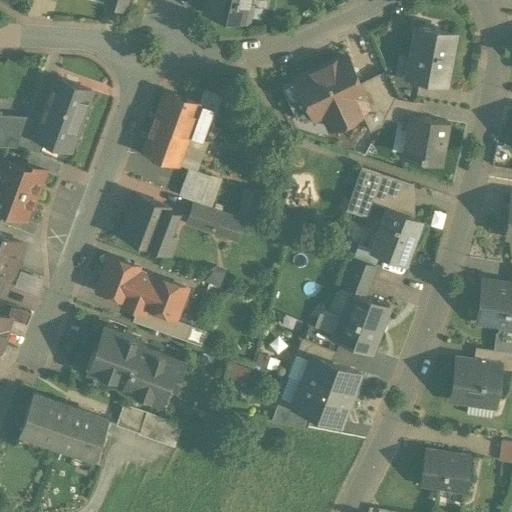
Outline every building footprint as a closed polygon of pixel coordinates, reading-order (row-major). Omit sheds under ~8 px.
[(206,0),(204,7),(204,9),(248,19),(252,0),(206,0)] [(453,31),(415,24),(406,73),(443,80),(453,31)] [(342,54),(294,76),(295,78),(280,85),(295,116),(297,115),(293,106),(313,97),(320,112),(322,112),(329,126),(360,111),(368,108),(363,98),(364,94),(361,86),(352,68),(348,66),(342,54)] [(416,83),(399,80),(401,72),(382,69),(383,71),(394,95),(414,99),(416,83)] [(384,78),(361,86),(364,94),(363,98),(368,108),(360,111),(368,129),(379,124),(384,116),(394,95),(383,71),(381,72),(384,78)] [(39,120),(33,136),(42,139),(70,148),(70,146),(67,145),(73,129),(75,130),(81,114),(79,113),(87,90),(89,92),(90,88),(55,75),(39,120)] [(215,109),(163,90),(140,150),(176,163),(189,127),(206,133),(215,109)] [(414,99),(394,95),(384,116),(408,120),(410,113),(420,114),(422,100),(414,99)] [(420,114),(410,113),(408,120),(403,153),(439,159),(446,119),(420,114)] [(25,116),(0,114),(0,144),(14,145),(25,116)] [(14,145),(38,150),(42,139),(33,136),(39,120),(25,116),(14,145)] [(44,168),(16,158),(14,161),(0,156),(0,179),(34,192),(38,183),(44,168)] [(210,172),(188,164),(178,193),(193,199),(200,201),(210,172)] [(376,173),(359,167),(346,202),(365,209),(373,188),(371,187),(376,173)] [(409,184),(376,173),(371,187),(373,188),(404,199),(409,184)] [(34,192),(0,179),(0,206),(4,208),(24,216),(31,198),(32,198),(34,192)] [(258,213),(260,186),(242,185),(240,212),(258,213)] [(168,205),(133,191),(127,207),(130,208),(120,232),(169,250),(174,235),(169,233),(177,211),(168,207),(168,205)] [(200,201),(193,199),(185,222),(236,239),(244,216),(200,201)] [(418,218),(385,205),(369,250),(402,262),(418,218)] [(24,216),(4,208),(0,217),(0,218),(30,230),(34,220),(24,216)] [(0,232),(0,259),(14,265),(17,259),(15,258),(21,241),(0,232)] [(136,265),(109,254),(97,286),(122,296),(124,296),(135,268),(136,265)] [(374,263),(353,255),(342,285),(348,288),(349,287),(363,292),(374,263)] [(14,265),(0,259),(0,287),(3,288),(10,271),(12,271),(14,265)] [(185,285),(153,273),(153,275),(135,268),(124,296),(122,296),(120,300),(136,306),(143,308),(145,302),(174,313),(175,311),(185,285)] [(511,282),(511,283),(481,278),(476,318),(501,322),(511,323),(511,282)] [(363,292),(349,287),(348,288),(332,331),(340,334),(340,333),(348,336),(347,340),(369,348),(387,301),(363,292)] [(174,313),(145,302),(143,308),(136,306),(131,318),(170,332),(176,318),(178,312),(175,311),(174,313)] [(0,339),(9,316),(0,313),(0,339)] [(189,323),(176,318),(170,332),(184,337),(189,323)] [(332,331),(306,321),(301,335),(335,348),(340,334),(332,331)] [(511,323),(501,322),(500,327),(499,327),(494,330),(493,344),(493,347),(511,350),(511,323)] [(182,358),(138,342),(140,336),(103,323),(87,367),(89,368),(89,365),(105,371),(104,373),(122,380),(120,385),(160,400),(160,398),(158,397),(165,378),(174,381),(182,358)] [(335,348),(301,335),(294,352),(308,358),(311,352),(330,359),(335,348)] [(511,350),(493,347),(474,345),(472,359),(498,362),(498,367),(511,368),(511,350)] [(330,359),(311,352),(308,358),(301,377),(352,396),(354,388),(352,383),(357,369),(330,359)] [(472,359),(456,356),(450,397),(466,400),(467,394),(493,397),(498,367),(498,362),(472,359)] [(352,396),(301,377),(292,401),(292,402),(311,409),(338,420),(344,406),(349,403),(352,396)] [(105,416),(32,391),(19,429),(92,454),(105,416)] [(292,401),(278,395),(269,418),(305,425),(311,409),(292,402),(292,401)] [(181,421),(122,401),(115,423),(137,430),(136,431),(173,444),(181,421)] [(511,438),(500,437),(496,458),(511,460),(511,438)] [(469,452),(422,446),(418,483),(464,490),(469,452)]
